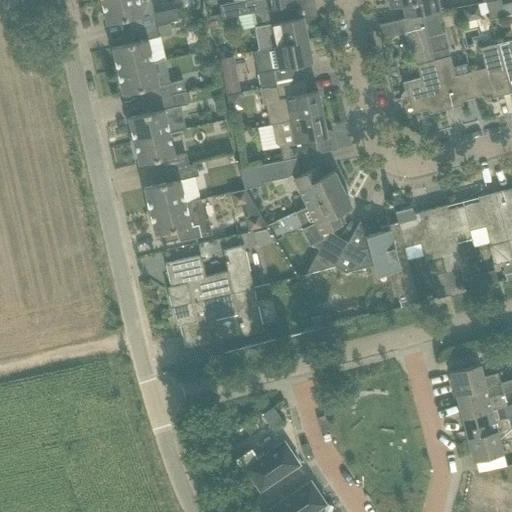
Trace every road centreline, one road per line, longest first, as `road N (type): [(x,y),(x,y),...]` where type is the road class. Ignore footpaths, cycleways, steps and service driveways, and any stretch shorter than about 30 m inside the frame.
road 1 (residential): [(156,405),(57,0)]
road 2 (residential): [(511,143),(428,164),(396,159),(370,131),(344,0)]
road 3 (residential): [(408,336),(442,468),(431,511)]
road 4 (residential): [(361,511),(321,452),(298,366)]
road 5 (residential): [(156,405),(298,366)]
road 6 (track): [(0,370),(137,340)]
